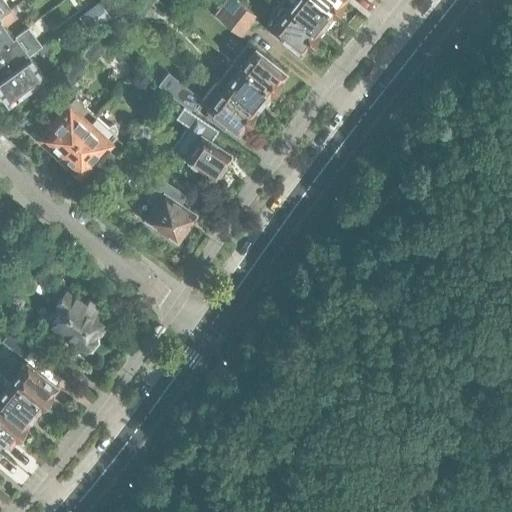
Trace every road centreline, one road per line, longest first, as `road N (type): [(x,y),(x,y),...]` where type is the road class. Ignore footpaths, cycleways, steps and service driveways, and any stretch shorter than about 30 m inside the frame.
road 1 (secondary): [(202,332),(452,0)]
road 2 (residential): [(202,332),(0,160)]
road 3 (secondary): [(66,511),(202,332)]
